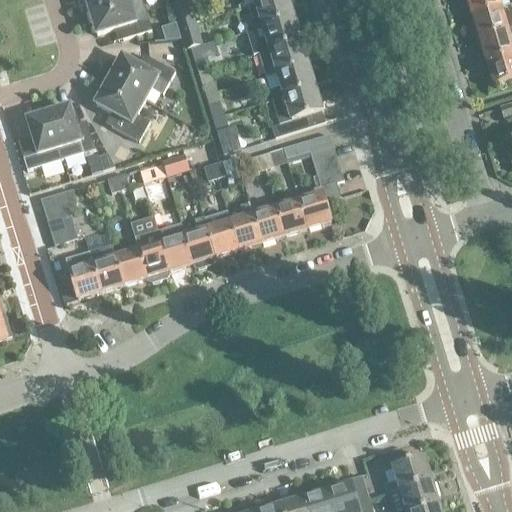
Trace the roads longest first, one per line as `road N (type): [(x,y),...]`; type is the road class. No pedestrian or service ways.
road 1 (residential): [(64,384),(258,296),(416,246)]
road 2 (residential): [(105,511),(464,403)]
road 3 (tertiary): [(416,246),(341,0)]
road 4 (residential): [(492,220),(423,0)]
road 5 (residential): [(0,174),(64,384)]
road 6 (tertiary): [(464,403),(416,246)]
